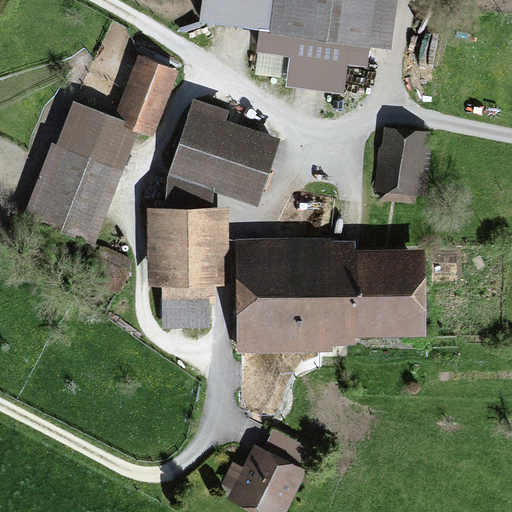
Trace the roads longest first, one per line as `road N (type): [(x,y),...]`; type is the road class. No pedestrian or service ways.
road 1 (track): [(0,405),(132,471),(166,472),(193,454),(217,408),(233,240),(323,135)]
road 2 (track): [(213,67),(184,97),(146,165),(136,214),(149,325),(173,344),(223,352)]
road 3 (track): [(400,105),(323,135),(103,0)]
road 4 (track): [(511,135),(400,105),(393,76),(408,0)]
